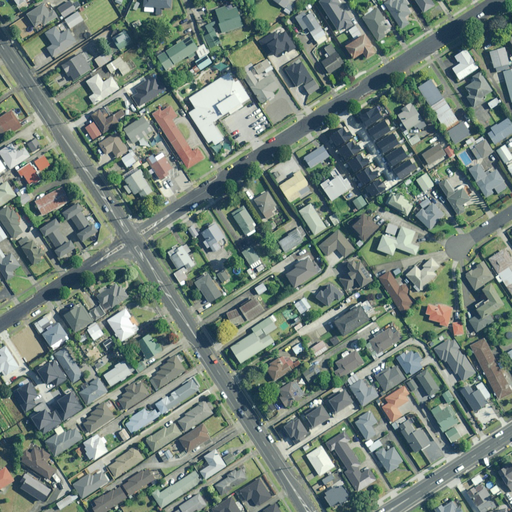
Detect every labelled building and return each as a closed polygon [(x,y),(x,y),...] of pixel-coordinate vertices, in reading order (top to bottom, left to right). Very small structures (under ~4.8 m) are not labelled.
[(171,8),(171,0),(143,0),(144,12),(153,12),(153,8),(156,8),(156,15),(162,15),(162,8),(171,8)] [(410,3),(407,0),(395,0),(394,0),(387,0),(383,3),(401,29),(410,22),(407,19),(413,15),(407,7),(406,5),(410,3)] [(430,0),(414,0),(424,13),(434,5),(430,0)] [(49,12),(44,4),(27,15),(35,27),(41,24),(42,26),(58,17),(53,9),(49,12)] [(390,29),(377,8),(373,11),(369,5),(361,11),(364,17),(362,18),(378,42),(386,36),(384,33),(390,29)] [(227,10),(226,6),(215,10),(223,33),(243,26),(237,7),(227,10)] [(83,20),(78,11),(65,19),(70,28),(83,20)] [(310,33),(320,26),(312,13),(307,16),(304,12),(295,17),(303,30),(307,27),(310,33)] [(221,43),(210,23),(205,26),(209,34),(204,36),(210,48),(221,43)] [(61,34),(56,26),(45,33),(53,44),(47,48),(53,57),(77,42),(68,29),(61,34)] [(320,26),(310,33),(318,45),(328,38),(320,26)] [(361,34),(356,26),(348,30),(354,39),(361,34)] [(132,41),(125,30),(112,38),(114,41),(107,45),(113,53),(132,41)] [(295,47),(285,31),(278,36),(275,32),(260,42),(267,54),(271,51),(274,56),(286,48),(288,51),(295,47)] [(193,52),(196,51),(200,57),(209,52),(204,44),(198,48),(189,34),(181,39),(182,41),(157,57),(166,70),(189,56),(191,59),(196,56),(193,52)] [(376,53),(366,34),(345,46),(353,59),(363,53),(366,59),(376,53)] [(343,63),(331,44),(324,49),(329,56),(321,62),(329,74),(343,65),(342,64),(343,63)] [(511,68),(504,47),(489,52),(495,72),(511,68)] [(91,48),(86,52),(91,59),(97,56),(91,48)] [(478,68),(466,49),(454,56),(459,64),(452,68),(460,80),(478,68)] [(111,55),(109,51),(95,59),(100,66),(117,56),(115,53),(111,55)] [(91,69),(81,53),(62,66),(69,76),(71,75),(74,80),(91,69)] [(196,62),(199,66),(189,72),(192,77),(197,74),(196,72),(201,70),(212,63),(207,55),(196,62)] [(122,56),(107,66),(111,73),(119,68),(123,75),(131,70),(122,56)] [(273,69),(267,59),(253,67),(258,75),(265,70),(267,73),(273,69)] [(311,78),(302,62),(295,66),(293,65),(286,69),(296,87),(311,78)] [(259,81),(251,69),(243,75),(260,103),(267,99),(268,101),(275,96),(272,92),(282,86),(273,72),(259,81)] [(511,69),(503,71),(511,102),(511,69)] [(480,72),(471,78),(470,84),(466,87),(471,95),(467,97),(473,108),(483,102),(480,99),(492,91),(480,72)] [(103,82),(98,74),(86,81),(94,93),(89,96),(94,105),(119,88),(112,77),(103,82)] [(430,107),(444,98),(431,79),(418,88),(430,107)] [(319,89),(313,80),(303,86),(309,95),(319,89)] [(198,100),(202,106),(190,113),(207,142),(219,135),(211,122),(241,104),(248,99),(237,81),(229,85),(227,82),(198,100)] [(447,132),(460,124),(444,98),(430,107),(447,132)] [(498,104),(495,99),(488,103),(491,108),(498,104)] [(145,111),(140,103),(135,106),(140,114),(145,111)] [(426,126),(411,103),(401,109),(403,111),(398,115),(407,130),(413,126),(417,131),(426,126)] [(178,116),(171,106),(163,111),(161,109),(152,114),(188,169),(205,158),(197,147),(192,150),(172,120),(178,116)] [(125,115),(122,109),(106,119),(100,110),(92,116),(103,133),(120,123),(118,120),(125,115)] [(22,127),(12,110),(0,117),(0,135),(10,129),(13,133),(22,127)] [(155,129),(145,115),(124,129),(133,144),(155,129)] [(511,133),(511,123),(507,117),(491,127),(493,130),(488,133),(495,144),(511,133)] [(460,124),(447,132),(455,145),(470,134),(467,128),(469,127),(465,120),(460,124)] [(101,134),(94,123),(85,128),(93,139),(101,134)] [(99,140),(101,143),(98,144),(106,156),(112,152),(116,158),(128,151),(116,133),(106,139),(105,137),(99,140)] [(465,141),(478,160),(482,158),(483,159),(493,152),(482,136),(474,141),(472,137),(465,141)] [(42,147),(37,139),(28,144),(33,152),(42,147)] [(373,153),(366,142),(354,150),(360,160),(359,161),(361,164),(356,168),(361,176),(390,157),(383,147),(373,153)] [(0,150),(0,153),(5,161),(3,162),(6,166),(8,165),(10,169),(30,156),(24,147),(17,152),(11,143),(0,150)] [(446,154),(439,143),(422,155),(429,166),(446,154)] [(511,158),(511,157),(505,145),(496,151),(504,163),(511,158)] [(324,162),(323,160),(330,156),(323,146),(304,158),(311,168),(320,162),(321,164),(324,162)] [(455,154),(451,146),(444,149),(449,158),(455,154)] [(169,172),(172,170),(160,150),(147,159),(161,181),(170,175),(169,172)] [(136,161),(130,153),(121,158),(127,167),(136,161)] [(51,165),(45,156),(35,162),(41,171),(51,165)] [(18,171),(21,176),(23,174),(30,185),(32,183),(33,185),(42,180),(31,163),(18,171)] [(487,175),(480,163),(469,170),(486,198),(493,193),(491,189),(494,188),(498,194),(508,188),(497,170),(487,175)] [(144,176),(138,166),(122,176),(127,184),(123,186),(128,194),(132,191),(134,194),(138,192),(142,198),(152,192),(143,177),(144,176)] [(282,175),(276,167),(269,173),(274,180),(282,175)] [(344,180),(335,167),(330,171),(335,178),(330,181),(328,179),(320,184),(332,201),(352,187),(346,178),(344,180)] [(312,189),(300,170),(293,175),(294,176),(279,186),(290,203),(312,189)] [(434,185),(426,173),(416,180),(424,192),(434,185)] [(456,192),(448,178),(438,184),(458,216),(465,211),(461,205),(470,200),(463,188),(456,192)] [(0,205),(16,196),(7,182),(0,186),(0,205)] [(69,201),(62,187),(35,202),(43,216),(69,201)] [(276,204),(267,190),(254,199),(267,219),(278,212),(274,205),(276,204)] [(409,200),(392,191),(386,202),(408,214),(413,206),(407,203),(409,200)] [(27,192),(18,197),(22,205),(31,199),(27,192)] [(367,204),(361,196),(353,201),(358,210),(367,204)] [(428,197),(419,204),(423,209),(432,202),(428,197)] [(85,210),(79,202),(62,213),(67,221),(71,218),(81,232),(78,234),(82,242),(98,232),(93,224),(91,226),(82,212),(85,210)] [(317,208),(313,202),(299,211),(314,235),(326,228),(315,210),(317,208)] [(445,215),(433,203),(425,211),(422,209),(416,216),(430,230),(445,215)] [(19,218),(10,205),(0,211),(0,219),(13,239),(23,232),(18,225),(20,224),(17,220),(19,218)] [(254,223),(243,206),(232,213),(247,237),(256,231),(251,224),(254,223)] [(379,227),(364,212),(350,226),(364,241),(379,227)] [(339,223),(334,214),(329,217),(334,225),(339,223)] [(61,227),(56,219),(40,229),(45,237),(48,235),(57,249),(55,250),(60,258),(76,248),(71,240),(67,243),(58,229),(61,227)] [(224,237),(215,223),(209,227),(209,228),(201,233),(206,240),(203,242),(207,248),(210,246),(214,253),(221,248),(217,242),(224,237)] [(417,233),(389,223),(385,232),(384,235),(383,234),(377,250),(393,255),(396,248),(416,255),(420,246),(413,243),(417,233)] [(201,233),(195,224),(188,229),(193,238),(201,233)] [(287,236),(284,232),(280,235),(283,239),(278,242),(286,253),(303,242),(301,238),(306,235),(301,228),(287,236)] [(355,250),(340,230),(319,246),(327,257),(337,249),(344,258),(355,250)] [(29,240),(27,236),(18,242),(21,245),(29,240)] [(364,243),(360,239),(355,244),(359,248),(364,243)] [(39,249),(33,240),(22,247),(33,265),(42,260),(40,257),(46,254),(42,247),(39,249)] [(191,251),(186,243),(177,249),(176,248),(167,253),(178,271),(174,273),(180,283),(187,278),(183,272),(195,265),(188,253),(191,251)] [(262,261),(251,245),(241,252),(252,268),(262,261)] [(6,257),(0,248),(0,270),(7,281),(14,276),(11,272),(21,266),(12,253),(6,257)] [(511,264),(511,259),(506,249),(489,260),(511,295),(511,271),(509,267),(511,264)] [(295,288),(322,270),(318,264),(315,266),(309,257),(295,266),(296,268),(286,274),(295,288)] [(373,281),(359,257),(347,264),(351,272),(339,279),(349,296),(361,288),(373,281)] [(440,266),(432,258),(423,266),(424,268),(420,271),(416,266),(406,275),(415,285),(413,287),(419,293),(428,284),(428,283),(436,275),(433,272),(440,266)] [(493,279),(483,262),(476,266),(477,268),(465,275),(475,290),(493,279)] [(256,277),(250,268),(247,270),(252,279),(256,277)] [(230,278),(225,270),(217,275),(222,283),(230,278)] [(396,281),(389,271),(378,278),(402,314),(410,309),(408,306),(413,303),(408,296),(412,294),(401,278),(396,281)] [(222,294),(207,274),(195,283),(209,304),(222,294)] [(338,302),(344,293),(327,281),(316,298),(329,307),(334,299),(338,302)] [(95,320),(105,314),(106,316),(114,310),(112,308),(128,297),(118,282),(97,296),(101,303),(89,311),(95,320)] [(267,290),(263,283),(255,288),(259,295),(267,290)] [(482,319),(490,315),(489,314),(504,305),(491,284),(482,290),(489,300),(483,304),(482,302),(475,306),(479,314),(482,319)] [(227,312),(230,326),(249,321),(264,311),(256,297),(237,309),(227,312)] [(310,307),(304,298),(294,304),(300,314),(310,307)] [(372,309),(367,300),(362,303),(361,301),(348,310),(350,312),(334,322),(344,337),(370,320),(366,314),(372,309)] [(439,306),(429,303),(426,314),(430,315),(429,319),(440,322),(439,325),(448,327),(453,307),(439,304),(439,306)] [(93,321),(83,305),(77,308),(76,307),(64,315),(75,332),(93,321)] [(134,323),(132,325),(128,318),(131,316),(126,309),(108,321),(121,342),(134,334),(139,330),(134,323)] [(482,319),(479,314),(469,320),(476,332),(494,321),(490,315),(482,319)] [(277,321),(273,315),(252,329),(254,332),(230,348),(241,363),(274,341),(269,333),(276,328),(273,323),(277,321)] [(52,325),(49,320),(40,326),(43,331),(52,325)] [(464,334),(462,321),(452,323),(454,336),(464,334)] [(104,334),(96,322),(87,328),(94,340),(104,334)] [(65,332),(59,323),(42,334),(51,347),(62,339),(64,342),(68,339),(64,333),(65,332)] [(393,334),(389,328),(364,344),(374,359),(382,354),(381,352),(403,338),(398,330),(393,334)] [(85,340),(82,334),(76,337),(79,343),(85,340)] [(155,346),(149,335),(137,342),(147,360),(162,351),(158,344),(155,346)] [(34,340),(31,337),(27,340),(29,343),(19,350),(28,364),(46,351),(38,338),(34,340)] [(114,344),(110,338),(103,343),(107,349),(114,344)] [(511,393),(485,339),(470,346),(498,401),(511,393)] [(476,373),(459,348),(460,348),(454,340),(453,341),(450,343),(448,340),(434,350),(443,363),(446,361),(456,374),(457,374),(463,382),(476,373)] [(328,349),(322,341),(310,349),(315,357),(328,349)] [(304,349),(300,343),(292,348),(296,354),(304,349)] [(84,376),(65,347),(54,354),(73,383),(84,376)] [(364,364),(356,351),(350,355),(347,351),(341,354),(343,358),(336,363),(339,368),(334,372),(339,380),(364,364)] [(423,367),(421,364),(420,362),(423,361),(418,352),(413,355),(411,351),(405,355),(404,353),(397,358),(406,374),(409,372),(411,375),(423,367)] [(186,371),(176,355),(167,360),(169,363),(156,371),(158,375),(150,380),(156,390),(186,371)] [(285,359),(283,356),(268,366),(270,367),(265,370),(273,382),(298,365),(291,355),(285,359)] [(104,365),(101,360),(95,364),(98,369),(104,365)] [(132,373),(123,360),(115,366),(116,368),(104,375),(111,386),(132,373)] [(47,368),(42,362),(34,367),(39,374),(47,368)] [(145,369),(141,363),(135,368),(138,373),(145,369)] [(319,368),(316,363),(302,373),(309,383),(323,373),(319,368)] [(405,379),(395,365),(375,377),(385,392),(405,379)] [(2,375),(20,404),(26,401),(21,393),(23,392),(20,386),(29,381),(22,370),(17,372),(14,367),(2,375)] [(440,390),(427,369),(417,376),(429,397),(440,390)] [(347,380),(350,386),(349,387),(362,406),(379,396),(372,386),(368,388),(362,379),(360,380),(356,374),(347,380)] [(295,401),(305,395),(301,389),(306,386),(300,376),(278,390),(282,396),(279,397),(287,409),(296,403),(295,401)] [(108,392),(99,378),(90,383),(91,385),(79,393),(87,405),(108,392)] [(200,390),(193,379),(155,404),(162,414),(200,390)] [(419,387),(414,379),(407,383),(412,392),(419,387)] [(46,397),(35,381),(30,384),(42,399),(46,397)] [(150,394),(141,382),(136,385),(134,383),(125,389),(128,392),(123,395),(124,398),(119,401),(125,410),(150,394)] [(491,397),(482,382),(476,386),(474,382),(469,385),(460,391),(474,412),(487,403),(485,400),(491,397)] [(353,402),(342,385),(325,396),(336,412),(353,402)] [(392,422),(394,421),(396,423),(399,421),(400,423),(405,420),(402,415),(397,408),(408,401),(405,396),(409,394),(403,385),(385,397),(388,403),(382,407),(392,422)] [(454,400),(448,391),(442,394),(447,404),(454,400)] [(107,400),(96,407),(98,410),(90,414),(91,415),(87,418),(89,421),(84,424),(90,433),(117,417),(107,400)] [(213,413),(205,402),(177,420),(185,432),(213,413)] [(329,417),(321,404),(315,407),(305,413),(312,427),(329,417)] [(277,412),(274,405),(265,410),(269,417),(277,412)] [(459,423),(450,406),(441,411),(438,406),(431,410),(442,432),(459,423)] [(148,413),(145,409),(129,419),(131,421),(125,424),(132,434),(159,416),(154,409),(148,413)] [(377,422),(370,411),(354,421),(366,440),(376,434),(371,426),(377,422)] [(308,433),(298,418),(285,427),(292,438),(294,436),(297,440),(308,433)] [(417,430),(410,419),(398,427),(415,453),(430,444),(421,428),(417,430)] [(146,440),(154,453),(182,434),(173,422),(146,440)] [(208,432),(203,424),(179,440),(188,453),(210,439),(206,433),(208,432)] [(65,433),(61,426),(54,430),(57,434),(45,442),(55,457),(83,439),(75,427),(65,433)] [(461,438),(454,427),(445,433),(451,443),(461,438)] [(130,437),(124,429),(119,432),(124,441),(130,437)] [(330,452),(329,453),(334,460),(339,457),(347,470),(344,472),(357,492),(376,480),(369,469),(362,474),(357,467),(361,465),(347,442),(350,440),(344,431),(325,443),(330,452)] [(101,439),(98,434),(81,445),(91,462),(108,451),(104,444),(107,442),(104,437),(101,439)] [(382,445),(378,440),(372,444),(369,440),(365,443),(371,452),(382,445)] [(143,459),(135,447),(116,460),(117,461),(108,467),(115,478),(143,459)] [(334,467),(322,447),(307,456),(319,476),(334,467)] [(41,452),(35,448),(31,454),(27,451),(20,461),(49,480),(56,469),(46,463),(51,455),(42,450),(41,452)] [(168,448),(159,453),(164,462),(173,457),(168,448)] [(404,463),(394,448),(387,452),(384,448),(376,453),(388,473),(404,463)] [(226,466),(215,450),(204,457),(210,466),(200,472),(205,480),(226,466)] [(235,460),(231,453),(223,458),(227,465),(235,460)] [(0,489),(1,489),(16,481),(6,465),(0,468),(0,489)] [(511,468),(510,465),(498,472),(511,492),(511,491),(511,468)] [(248,479),(241,467),(227,476),(228,478),(215,486),(221,496),(248,479)] [(89,469),(82,474),(84,478),(79,481),(82,485),(77,488),(83,499),(110,482),(103,471),(94,477),(89,469)] [(155,479),(148,469),(123,485),(130,496),(155,479)] [(202,481),(195,471),(170,488),(161,494),(158,489),(151,494),(161,508),(202,481)] [(335,479),(330,472),(328,474),(329,476),(322,480),(325,485),(335,479)] [(51,490),(25,474),(20,481),(24,484),(21,488),(44,503),(51,490)] [(272,498),(260,478),(239,491),(246,502),(252,498),(257,507),(272,498)] [(479,511),(484,511),(495,505),(491,498),(493,497),(483,482),(467,493),(479,511)] [(338,488),(336,485),(325,492),(327,495),(324,497),(331,507),(339,502),(341,505),(348,500),(346,498),(349,495),(342,485),(338,488)] [(104,511),(127,498),(120,486),(95,501),(97,506),(93,508),(95,511),(104,511)] [(78,498),(74,492),(57,504),(60,510),(78,498)] [(196,511),(207,505),(199,494),(172,511),(196,511)] [(241,511),(231,497),(212,510),(212,511),(241,511)] [(463,511),(459,505),(457,506),(453,501),(444,506),(443,505),(435,510),(435,511),(463,511)]
